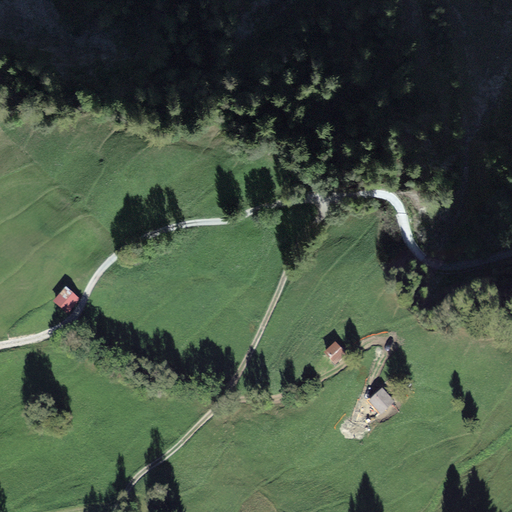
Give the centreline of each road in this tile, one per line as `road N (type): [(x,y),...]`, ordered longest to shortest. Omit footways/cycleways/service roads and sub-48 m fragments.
road 1 (track): [(0,345),(73,328),(106,268),(172,224),(228,222),(302,198),(390,191),(435,264),(511,249)]
road 2 (track): [(329,193),(230,397),(109,511)]
